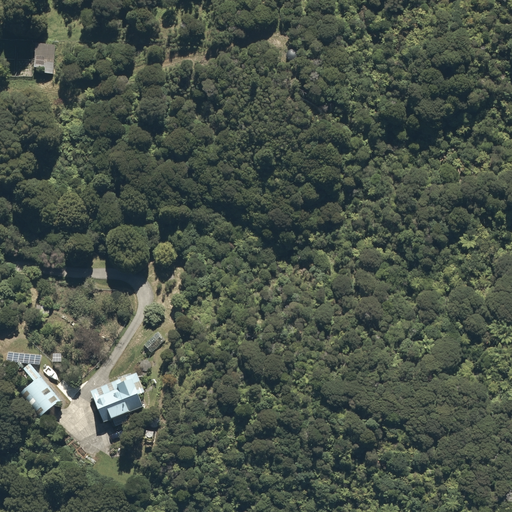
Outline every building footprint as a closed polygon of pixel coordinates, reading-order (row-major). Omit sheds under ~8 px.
[(57,46),(38,44),(36,68),(46,69),(45,74),(54,75),(57,46)] [(159,332),(145,345),(152,353),(166,340),(159,332)] [(140,366),(141,369),(142,371),(144,372),(147,372),(149,371),(151,369),(152,367),(151,364),(150,362),(148,361),(145,361),(143,362),(141,364),(140,366)] [(138,373),(92,392),(105,423),(145,408),(140,394),(146,392),(138,373)] [(62,402),(41,378),(20,396),(40,420),(62,402)]
